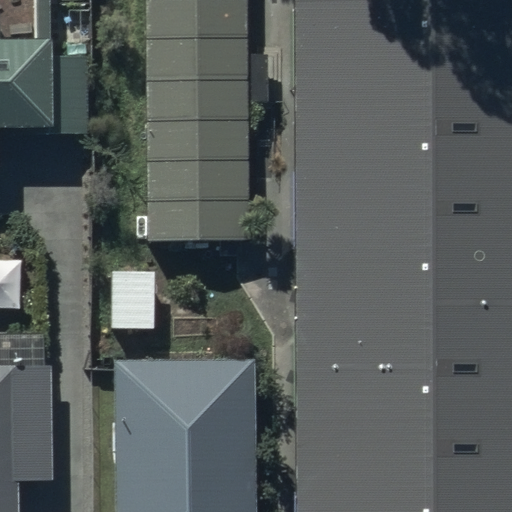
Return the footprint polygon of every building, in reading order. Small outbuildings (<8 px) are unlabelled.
[(0,0),(0,138),(45,137),(45,142),(89,142),(87,64),(48,65),(46,0),(0,0)] [(243,0),(150,0),(152,241),(244,241),(243,0)] [(511,511),(511,0),(301,0),(307,511),(511,511)] [(274,315),(252,262),(212,279),(234,332),(274,315)] [(50,487),(50,337),(0,336),(0,511),(15,511),(15,487),(50,487)] [(259,511),(259,401),(120,401),(122,511),(259,511)]
